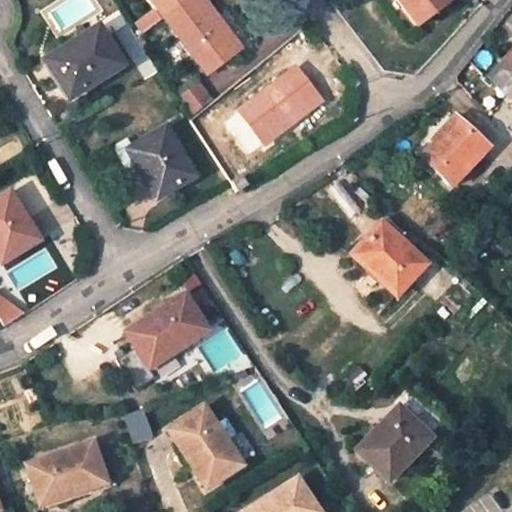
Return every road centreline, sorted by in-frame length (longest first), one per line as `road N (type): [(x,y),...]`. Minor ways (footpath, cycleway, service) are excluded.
road 1 (residential): [(393,101),(300,183),(122,270)]
road 2 (unknown): [(253,206),(367,318),(406,306),(437,271)]
road 3 (residential): [(0,59),(122,270)]
road 4 (residential): [(122,270),(0,349)]
road 5 (residential): [(484,0),(393,101)]
road 6 (residential): [(312,0),(393,101)]
